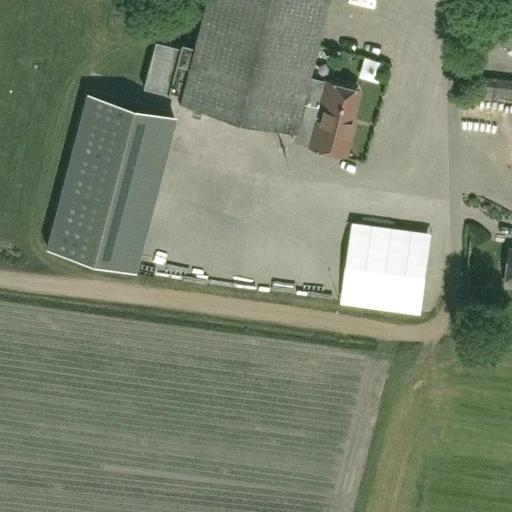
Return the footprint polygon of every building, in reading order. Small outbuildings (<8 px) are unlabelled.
[(142,85),(179,95),(178,102),(186,104),(187,101),(294,129),(292,138),(308,143),(308,144),(345,154),(352,126),(348,125),(358,87),(325,78),(323,84),(307,80),(327,0),(203,0),(192,45),(180,41),(179,45),(154,39),(142,85)] [(511,2),(503,1),(498,44),(511,45),(511,2)] [(511,101),(511,77),(477,73),(474,97),(511,101)] [(391,103),(397,80),(386,77),(380,100),(391,103)] [(171,111),(86,90),(46,246),(132,268),(171,111)] [(322,245),(337,245),(337,229),(323,229),(322,245)]
